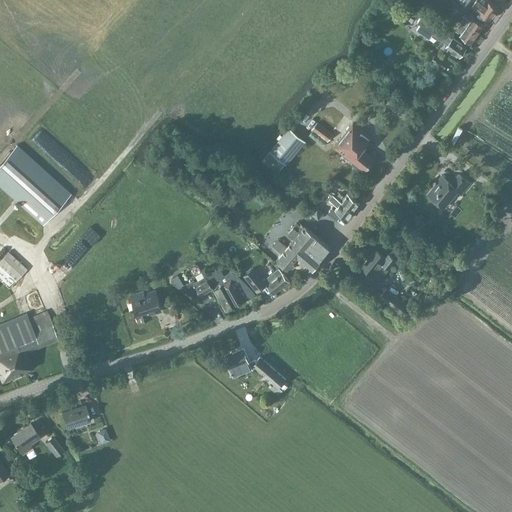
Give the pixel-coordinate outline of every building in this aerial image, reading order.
[(459,0),(450,0),(449,2),(465,13),(469,7),(460,0),(459,0)] [(460,0),(469,7),(470,7),(471,6),(489,19),(500,5),(493,0),(460,0)] [(456,19),(438,5),(434,10),(452,24),(456,19)] [(478,35),(484,26),(472,18),(467,14),(461,23),(478,35)] [(429,38),(431,34),(447,46),(446,47),(448,48),(459,57),(466,48),(453,38),(452,39),(436,28),(436,27),(422,17),(418,23),(421,25),(417,30),(429,38)] [(478,35),(461,23),(457,28),(461,31),(462,29),(464,30),(460,35),(471,43),(478,35)] [(447,62),(435,54),(430,61),(442,69),(447,62)] [(393,131),(399,124),(394,121),(389,128),(393,131)] [(333,134),(317,122),(312,128),(314,129),(310,135),(324,146),(328,140),(328,141),(333,134)] [(364,171),(374,158),(362,149),(371,137),(353,123),(334,147),(364,171)] [(286,165),(305,141),(289,127),(269,151),(286,165)] [(76,163),(43,129),(33,138),(66,172),(76,163)] [(17,144),(0,162),(0,186),(43,225),(72,193),(17,144)] [(461,194),(471,183),(459,174),(451,183),(442,175),(436,182),(437,182),(427,194),(444,207),(457,191),(461,194)] [(345,196),(343,195),(339,192),(336,197),(354,211),(360,203),(347,193),(345,196)] [(354,211),(336,197),(333,194),(329,198),(337,203),(339,205),(335,210),(348,219),(354,211)] [(318,219),(328,207),(321,202),(312,214),(318,219)] [(294,239),(286,248),(277,240),(272,246),(281,254),(277,259),(290,270),(298,260),(310,270),(321,257),(329,247),(315,235),(320,228),(311,220),(305,227),(305,226),(303,228),(297,223),(288,233),(294,239)] [(260,247),(250,239),(244,247),(253,255),(260,247)] [(188,243),(177,247),(181,257),(193,253),(188,243)] [(385,273),(396,259),(398,257),(407,264),(410,259),(394,246),(388,253),(385,256),(376,249),(362,266),(371,273),(377,266),(385,273)] [(8,252),(0,260),(0,280),(9,289),(16,281),(27,269),(8,252)] [(398,278),(406,273),(400,263),(395,267),(398,272),(396,273),(398,278)] [(253,267),(244,274),(257,291),(266,283),(263,280),(253,267)] [(285,286),(290,283),(279,268),(268,277),(263,280),(266,283),(274,293),(284,285),(285,286)] [(209,282),(212,288),(225,311),(255,294),(253,291),(233,270),(224,276),(222,274),(219,269),(205,277),(209,282)] [(212,288),(209,282),(205,277),(194,283),(193,281),(187,284),(190,289),(196,286),(201,295),(212,288)] [(407,306),(385,289),(379,296),(401,313),(407,306)] [(161,309),(155,291),(144,294),(144,290),(130,295),(132,301),(138,321),(152,317),(150,312),(161,309)] [(21,296),(27,308),(38,303),(33,291),(21,296)] [(34,367),(27,352),(58,339),(48,314),(30,321),(26,313),(0,323),(0,379),(2,383),(27,372),(26,370),(34,367)] [(279,387),(286,379),(260,356),(256,361),(255,360),(249,362),(244,349),(225,357),(233,376),(252,369),(251,366),(253,365),(275,383),(270,388),(278,394),(282,390),(279,387)] [(62,412),(67,428),(90,420),(85,405),(62,412)] [(31,447),(29,443),(39,436),(30,423),(11,437),(22,453),(31,447)] [(103,425),(95,428),(100,443),(109,440),(103,425)] [(53,436),(45,442),(56,456),(64,450),(53,436)] [(0,479),(8,474),(0,461),(0,479)]
